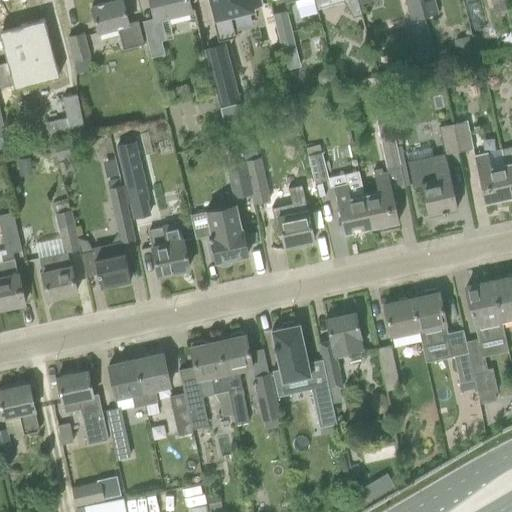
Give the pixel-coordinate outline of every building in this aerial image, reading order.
[(137,20),(128,23),(121,0),(114,0),(91,6),(98,34),(117,29),(122,49),(144,44),(137,20)] [(149,0),(154,18),(190,10),(187,0),(149,0)] [(212,0),(216,15),(211,16),(218,41),(234,37),(230,18),(253,12),(253,8),(261,6),(259,0),(212,0)] [(316,9),(313,0),(284,0),(286,3),(294,0),(296,5),(313,0),(316,9)] [(313,0),(316,9),(317,9),(315,4),(330,0),(342,0),(352,17),(361,15),(358,4),(356,0),(313,0)] [(420,3),(419,0),(404,0),(410,21),(424,17),(420,3)] [(433,0),(419,0),(420,3),(424,17),(438,14),(433,0)] [(293,50),(295,50),(285,11),(272,14),(285,65),(296,62),(293,50)] [(0,39),(5,61),(0,61),(0,87),(52,74),(53,78),(59,76),(44,18),(19,24),(20,28),(0,32),(0,39)] [(160,41),(164,40),(162,29),(145,33),(150,58),(163,55),(160,41)] [(76,74),(92,70),(83,32),(66,36),(73,62),(74,62),(76,74)] [(226,71),(222,72),(217,51),(206,54),(218,103),(233,99),(226,71)] [(386,168),(400,165),(390,121),(377,124),(386,168)] [(466,121),(453,124),(458,151),(472,148),(466,121)] [(453,124),(439,127),(444,154),(458,151),(453,124)] [(53,143),(57,163),(63,162),(71,160),(70,157),(67,141),(53,143)] [(134,141),(116,146),(117,147),(133,218),(149,214),(145,198),(147,198),(134,141)] [(431,147),(406,153),(408,161),(407,161),(412,188),(421,186),(423,196),(427,215),(457,209),(452,189),(446,161),(434,164),(432,156),(431,147)] [(511,197),(511,196),(511,147),(501,150),(504,163),(511,197)] [(511,197),(504,163),(501,150),(474,156),(484,203),(511,197)] [(314,183),(328,179),(321,152),(307,155),(314,183)] [(252,204),(269,200),(259,157),(242,162),(242,163),(250,194),(252,204)] [(20,177),(33,174),(29,158),(16,161),(20,177)] [(242,163),(225,167),(232,199),(250,194),(242,163)] [(387,172),(381,173),(380,169),(373,170),(378,191),(363,194),(371,228),(398,222),(387,172)] [(306,208),(305,208),(299,182),(286,185),(292,211),(277,215),(284,247),(288,246),(289,249),(299,247),(300,243),(313,240),(306,208)] [(363,194),(347,198),(344,182),(333,185),(343,234),(371,228),(363,194)] [(122,186),(107,189),(116,232),(132,229),(122,186)] [(205,212),(190,215),(196,239),(210,236),(215,262),(218,261),(219,263),(222,266),(230,264),(232,260),(232,258),(247,255),(241,229),(240,229),(235,205),(205,211),(205,212)] [(67,252),(79,249),(71,210),(54,213),(62,254),(39,259),(41,270),(47,299),(76,292),(67,252)] [(12,253),(21,251),(12,213),(0,215),(0,231),(5,255),(0,256),(1,261),(0,261),(0,307),(22,303),(23,304),(24,304),(17,271),(16,271),(12,253)] [(162,228),(148,231),(152,247),(151,247),(157,274),(188,268),(182,240),(181,240),(178,224),(162,227),(162,228)] [(118,242),(80,250),(85,276),(97,273),(100,287),(130,280),(124,252),(121,241),(118,242)] [(500,320),(511,317),(511,276),(492,281),(500,320)] [(492,281),(465,287),(474,326),(477,340),(479,340),(504,334),(500,320),(492,281)] [(447,333),(438,292),(437,292),(436,288),(423,291),(424,296),(411,299),(420,340),(421,346),(446,340),(449,356),(452,355),(459,384),(474,381),(466,343),(462,329),(447,333)] [(385,304),(383,304),(393,346),(420,340),(411,299),(385,304)] [(359,338),(360,337),(354,311),(340,314),(339,312),(335,311),(330,312),(327,315),(327,317),(325,318),(334,357),(322,359),(327,384),(329,393),(342,390),(335,358),(362,352),(359,338)] [(293,325),(292,321),(281,324),(282,328),(271,330),(274,344),(273,344),(274,348),(275,348),(279,369),(271,371),(277,397),(286,395),(283,381),(309,375),(298,324),(293,325)] [(230,339),(217,342),(230,401),(232,414),(235,425),(248,422),(238,372),(251,369),(252,369),(249,354),(248,352),(244,335),(243,333),(239,332),(232,333),(229,336),(230,339)] [(196,379),(181,382),(183,393),(191,429),(207,426),(201,396),(213,394),(218,403),(230,401),(217,342),(205,344),(204,341),(200,340),(193,342),(190,344),(191,346),(190,347),(194,367),(196,379)] [(496,392),(491,368),(485,370),(479,340),(477,340),(466,343),(474,381),(477,396),(478,395),(494,392),(496,392)] [(386,391),(399,388),(390,345),(377,348),(386,391)] [(154,391),(170,387),(162,354),(135,360),(145,405),(157,402),(154,391)] [(133,408),(145,405),(135,360),(108,366),(115,400),(130,396),(133,408)] [(87,371),(56,377),(64,412),(79,409),(87,444),(107,439),(97,393),(92,395),(87,371)] [(261,423),(280,418),(269,373),(252,377),(253,379),(251,380),(261,423)] [(22,433),(38,430),(28,383),(0,389),(0,408),(2,419),(19,416),(22,433)] [(336,423),(329,393),(327,384),(310,387),(318,426),(336,423)] [(494,392),(478,395),(480,404),(496,400),(494,392)] [(191,433),(191,429),(183,393),(169,396),(177,436),(191,433)] [(115,460),(130,457),(120,408),(105,411),(111,439),(115,460)] [(342,436),(355,434),(352,421),(340,424),(342,436)] [(68,424),(57,426),(61,444),(72,441),(68,424)] [(0,465),(13,462),(5,429),(0,430),(0,465)] [(99,482),(70,488),(74,506),(103,500),(99,482)] [(209,511),(221,508),(219,495),(206,498),(209,511)] [(125,511),(123,500),(83,508),(84,511),(125,511)]
